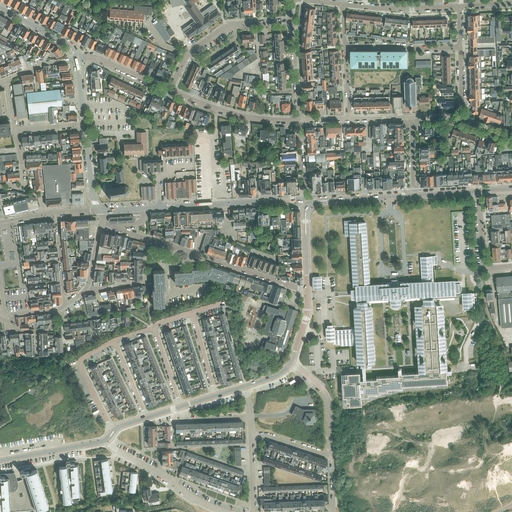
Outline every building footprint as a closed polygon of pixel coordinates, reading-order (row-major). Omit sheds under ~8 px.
[(14,8),(16,9),(20,2),(15,0),(14,0),(11,6),(11,7),(13,8),(14,8)] [(56,11),(58,7),(60,3),(64,5),(66,2),(62,0),(57,0),(57,2),(56,5),(55,5),(55,6),(53,10),(56,11)] [(213,4),(201,12),(194,2),(196,0),(169,0),(172,7),(182,4),(183,5),(194,20),(190,24),(182,29),(184,32),(188,37),(195,32),(196,34),(214,21),(213,20),(220,14),(217,9),(213,4)] [(225,0),(227,0),(227,7),(228,7),(228,11),(228,13),(237,13),(237,4),(234,4),(230,5),(230,0),(231,0),(225,0)] [(243,0),(239,0),(240,4),(240,7),(243,7),(243,13),(253,12),(256,12),(255,6),(255,0),(245,0),(246,0),(243,1),(243,0)] [(67,16),(64,15),(68,7),(72,10),(74,6),(66,2),(64,5),(60,13),(59,17),(63,19),(65,20),(67,16)] [(22,3),(18,10),(21,11),(20,12),(23,14),(23,13),(24,13),(28,6),(22,3)] [(134,5),(134,9),(137,10),(137,11),(139,11),(146,12),(146,14),(151,15),(151,7),(147,6),(134,5)] [(32,18),(37,20),(41,12),(39,11),(41,7),(38,6),(36,10),(36,11),(32,18)] [(71,11),(66,22),(70,23),(75,13),(74,12),(77,7),(74,6),(72,10),(71,11)] [(25,14),(31,17),(35,10),(29,7),(25,14)] [(48,17),(45,15),(47,11),(44,10),(38,21),(41,22),(41,23),(43,24),(44,24),(48,17)] [(50,19),(47,26),(49,27),(49,28),(51,29),(52,28),(52,29),(56,22),(53,20),(54,17),(52,16),(50,19)] [(153,25),(165,41),(170,38),(170,37),(161,24),(165,21),(163,18),(158,21),(158,22),(153,25)] [(14,23),(8,20),(4,29),(7,30),(6,31),(9,32),(14,23)] [(56,30),(59,31),(63,24),(57,21),(53,29),(54,29),(54,30),(56,31),(56,30)] [(21,27),(15,24),(12,31),(18,34),(21,27)] [(60,33),(66,36),(71,26),(69,25),(67,27),(64,26),(60,33)] [(71,29),(67,36),(73,39),(76,32),(77,32),(79,29),(72,26),(71,29)] [(116,27),(113,32),(110,38),(112,40),(116,33),(120,35),(122,30),(116,27)] [(28,31),(23,28),(19,35),(25,38),(28,31)] [(171,29),(167,31),(171,37),(175,34),(171,29)] [(110,31),(106,40),(105,42),(107,44),(109,41),(110,38),(113,32),(110,31)] [(478,31),(468,32),(469,32),(469,37),(470,37),(470,47),(477,46),(477,43),(476,37),(478,37),(478,31)] [(27,39),(29,40),(33,42),(36,35),(30,32),(27,39)] [(78,32),(74,40),(75,40),(79,42),(79,40),(80,39),(82,40),(85,35),(78,32)] [(82,40),(81,43),(86,46),(89,40),(90,38),(91,35),(86,32),(85,35),(82,40)] [(126,39),(133,43),(135,36),(128,33),(126,39)] [(38,36),(36,40),(34,43),(40,46),(43,39),(38,36)] [(93,49),(97,39),(98,40),(100,37),(98,36),(97,38),(95,38),(94,40),(91,38),(87,46),(88,47),(89,48),(90,48),(93,49)] [(133,43),(139,45),(142,39),(135,36),(133,43)] [(50,42),(44,39),(41,47),(46,49),(50,42)] [(130,66),(136,69),(140,62),(136,60),(138,56),(139,56),(144,44),(145,44),(145,45),(147,46),(148,43),(142,39),(139,45),(135,53),(136,55),(130,66)] [(6,41),(4,45),(12,49),(12,48),(14,45),(12,44),(6,41)] [(94,50),(102,53),(105,46),(101,44),(102,43),(98,41),(94,50)] [(12,49),(4,45),(0,42),(0,54),(6,52),(9,50),(12,49)] [(109,56),(110,57),(113,49),(110,48),(112,44),(109,42),(104,54),(106,55),(106,56),(108,57),(109,56)] [(148,43),(147,46),(151,48),(150,50),(153,51),(154,49),(155,46),(148,43)] [(12,48),(20,52),(22,48),(15,44),(14,45),(12,48)] [(113,49),(110,57),(116,60),(121,48),(120,47),(121,45),(119,45),(116,51),(113,49)] [(231,48),(234,54),(236,56),(238,55),(236,52),(239,50),(236,45),(231,48)] [(52,52),(56,57),(61,53),(57,48),(56,49),(53,46),(50,48),(52,52)] [(117,60),(123,63),(126,55),(123,54),(126,47),(124,46),(123,49),(122,49),(117,60)] [(468,61),(468,62),(481,61),(481,56),(477,56),(477,55),(477,50),(477,46),(470,47),(470,56),(469,56),(469,61),(468,61)] [(231,48),(226,51),(231,59),(233,58),(231,56),(234,54),(231,48)] [(18,57),(19,59),(16,60),(14,54),(12,49),(9,50),(12,58),(13,59),(17,68),(22,66),(21,63),(24,62),(21,56),(18,57)] [(34,61),(39,50),(37,49),(34,53),(33,57),(34,58),(34,59),(30,59),(30,61),(34,61)] [(164,50),(162,53),(162,54),(164,55),(165,53),(167,54),(167,55),(168,56),(174,59),(176,55),(164,50)] [(126,55),(123,63),(129,66),(135,52),(132,51),(130,57),(126,55)] [(226,51),(221,55),(225,60),(228,58),(229,60),(231,59),(226,51)] [(406,65),(406,52),(352,52),(352,65),(377,65),(377,64),(381,64),(381,65),(406,65)] [(221,55),(216,58),(220,63),(221,65),(223,64),(222,62),(225,60),(221,55)] [(140,62),(136,69),(137,69),(137,70),(139,71),(140,71),(142,72),(148,59),(144,58),(142,63),(140,62)] [(216,58),(212,61),(215,67),(218,65),(219,66),(221,65),(220,63),(216,58)] [(8,63),(11,71),(17,68),(13,59),(10,60),(7,61),(8,63)] [(166,67),(167,63),(162,61),(158,68),(156,74),(165,78),(169,71),(163,68),(164,66),(166,67)] [(217,69),(215,67),(212,61),(207,64),(210,70),(213,68),(215,71),(217,69)] [(149,66),(147,65),(143,73),(149,75),(152,68),(153,68),(154,69),(156,64),(152,62),(152,63),(151,62),(149,66)] [(8,63),(3,66),(6,73),(11,71),(8,63)] [(193,64),(191,69),(197,72),(200,67),(193,64)] [(93,70),(90,70),(91,77),(98,77),(99,77),(102,78),(103,76),(99,74),(99,69),(98,70),(97,66),(93,65),(93,70)] [(240,70),(236,65),(231,68),(235,73),(240,70)] [(218,77),(232,79),(232,75),(234,73),(231,68),(218,77)] [(35,70),(36,76),(37,82),(44,81),(42,69),(35,70)] [(98,77),(91,77),(91,88),(92,92),(96,92),(95,88),(99,87),(100,87),(100,84),(99,80),(98,80),(98,77)] [(108,84),(114,86),(117,80),(111,77),(108,84)] [(417,93),(420,92),(420,87),(421,87),(421,77),(415,77),(415,80),(414,80),(413,79),(413,78),(412,78),(412,77),(411,77),(410,77),(409,77),(408,77),(408,78),(407,78),(407,79),(407,78),(406,79),(407,79),(406,79),(406,80),(406,81),(405,81),(405,80),(404,80),(404,81),(404,85),(404,89),(404,93),(405,93),(405,97),(404,97),(405,97),(405,101),(404,101),(405,101),(405,105),(404,105),(405,105),(405,106),(405,105),(408,105),(408,106),(409,106),(409,105),(412,105),(412,106),(413,106),(413,105),(416,105),(416,106),(416,105),(417,105),(416,105),(416,101),(417,101),(417,100),(416,100),(416,97),(417,97),(417,96),(416,96),(416,93),(417,93)] [(114,86),(119,89),(122,82),(117,80),(114,86)] [(193,83),(187,80),(184,85),(191,88),(193,83)] [(119,89),(125,91),(127,84),(122,82),(119,89)] [(15,97),(17,111),(16,111),(17,117),(27,116),(27,109),(25,109),(21,84),(13,85),(15,96),(15,97)] [(127,94),(129,95),(130,93),(133,87),(127,84),(125,91),(128,92),(127,94)] [(207,84),(206,88),(205,88),(204,88),(203,91),(203,92),(204,92),(204,93),(209,95),(212,86),(207,84)] [(438,90),(442,90),(442,95),(453,95),(453,87),(446,87),(446,84),(438,84),(438,90)] [(234,85),(232,91),(231,95),(228,94),(226,102),(232,103),(234,96),(237,96),(240,87),(234,85)] [(132,94),(135,96),(138,89),(133,87),(130,93),(129,95),(131,96),(132,94)] [(216,87),(213,97),(222,100),(225,90),(216,87)] [(73,88),(61,89),(62,97),(66,96),(66,95),(74,95),(74,88),(73,88)] [(57,107),(63,106),(62,97),(61,89),(27,93),(30,121),(49,119),(48,106),(57,106),(57,107)] [(138,89),(135,96),(141,98),(144,92),(138,89)] [(305,100),(304,101),(305,110),(309,109),(312,109),(313,109),(324,108),(324,105),(323,99),(322,99),(315,100),(314,91),(309,92),(310,95),(308,95),(308,99),(305,99),(305,100)] [(396,92),(393,92),(392,92),(392,96),(392,106),(402,106),(402,96),(397,96),(396,92)] [(237,105),(244,107),(247,96),(243,95),(243,93),(241,93),(240,94),(237,105)] [(426,96),(420,96),(420,103),(429,103),(429,101),(432,101),(432,94),(428,94),(428,96),(426,96)] [(148,107),(151,108),(152,105),(159,108),(162,99),(153,95),(149,104),(150,104),(148,107)] [(249,107),(256,108),(257,98),(253,97),(253,99),(250,98),(249,107)] [(443,104),(443,108),(453,108),(453,101),(445,101),(445,98),(438,98),(439,104),(443,104)] [(482,99),(469,99),(469,100),(470,100),(470,105),(472,105),(472,109),(471,110),(472,112),(479,108),(479,105),(480,105),(480,99),(482,99)] [(165,117),(167,112),(170,113),(174,102),(168,100),(165,107),(162,105),(160,110),(163,111),(161,115),(165,117)] [(289,107),(289,102),(281,103),(281,105),(279,106),(279,111),(286,110),(286,111),(289,111),(289,110),(290,110),(289,109),(290,109),(290,107),(289,107)] [(173,110),(178,112),(181,105),(175,103),(173,110)] [(57,106),(48,106),(49,119),(49,122),(56,122),(56,115),(57,115),(57,112),(57,107),(57,106)] [(63,111),(59,111),(59,116),(62,116),(62,118),(68,118),(68,121),(77,120),(76,113),(69,114),(69,106),(63,106),(63,111)] [(188,108),(183,106),(179,115),(188,118),(187,120),(190,121),(194,110),(188,107),(188,108)] [(479,108),(472,112),(474,114),(475,114),(479,115),(479,117),(484,119),(484,120),(488,108),(487,110),(482,108),(482,109),(479,108)] [(488,108),(484,120),(489,121),(493,110),(488,108)] [(493,110),(489,121),(494,123),(497,114),(492,112),(493,110)] [(193,121),(198,123),(197,124),(199,125),(200,122),(202,123),(202,122),(206,124),(209,115),(197,111),(193,121)] [(497,114),(494,123),(499,125),(503,115),(497,114)] [(169,118),(166,126),(173,129),(175,122),(171,121),(172,118),(169,117),(169,118)] [(0,124),(0,135),(11,134),(9,120),(7,120),(7,123),(0,124)] [(235,124),(234,132),(234,133),(239,134),(238,135),(245,136),(247,126),(235,124)] [(226,142),(223,142),(223,153),(227,152),(227,154),(232,154),(231,146),(230,146),(230,132),(230,125),(220,125),(221,133),(225,133),(226,142)] [(433,128),(437,128),(437,125),(423,125),(423,128),(422,128),(423,130),(422,130),(422,131),(421,132),(421,133),(422,134),(422,135),(433,135),(433,128)] [(373,136),(380,136),(380,126),(369,126),(369,138),(373,138),(373,136)] [(260,130),(259,139),(261,139),(261,138),(263,138),(263,142),(270,142),(270,145),(274,146),(275,135),(272,135),(272,131),(260,130)] [(121,146),(122,153),(124,152),(124,154),(143,154),(143,153),(146,153),(146,131),(136,132),(136,143),(124,143),(124,146),(121,146)] [(403,132),(395,132),(395,140),(403,140),(403,132)] [(462,141),(468,143),(470,134),(464,132),(462,139),(462,141)] [(470,134),(468,143),(470,143),(470,142),(474,143),(476,136),(470,134)] [(99,139),(100,144),(96,145),(97,152),(108,151),(107,138),(99,139)] [(478,142),(477,145),(481,146),(480,149),(482,150),(483,148),(486,149),(487,148),(492,150),(494,146),(495,143),(489,141),(487,145),(478,142)] [(158,154),(161,154),(161,157),(161,160),(143,161),(143,159),(139,160),(140,171),(143,171),(163,170),(163,157),(162,155),(189,154),(192,153),(192,142),(188,142),(188,144),(160,145),(161,150),(158,150),(158,154)] [(481,146),(477,145),(474,155),(479,154),(484,154),(483,152),(481,152),(479,152),(480,150),(482,150),(480,149),(481,146)] [(308,154),(306,155),(307,163),(317,162),(327,161),(327,160),(326,153),(323,153),(317,154),(308,154)] [(466,168),(463,168),(463,172),(464,182),(468,182),(468,181),(472,181),(472,171),(471,171),(470,155),(470,154),(466,154),(468,172),(466,172),(466,168)] [(113,156),(100,157),(101,172),(107,171),(106,162),(113,162),(113,156)] [(449,164),(450,164),(450,172),(447,172),(448,183),(453,183),(453,172),(452,164),(452,156),(448,156),(445,157),(445,159),(448,159),(449,164)] [(34,169),(36,178),(42,177),(40,167),(42,168),(41,162),(26,163),(27,170),(34,169)] [(70,167),(72,167),(75,167),(75,172),(82,171),(81,162),(70,163),(70,167)] [(317,162),(307,163),(307,170),(317,169),(319,168),(319,166),(317,166),(317,162)] [(62,164),(58,164),(42,165),(46,202),(46,206),(62,204),(61,196),(65,195),(65,198),(67,197),(71,197),(70,163),(62,164)] [(230,164),(230,170),(231,180),(235,180),(239,180),(239,179),(239,177),(238,173),(238,170),(234,170),(234,164),(230,164)] [(439,166),(440,184),(442,184),(443,185),(445,185),(445,183),(447,183),(446,174),(443,174),(442,167),(439,167),(439,166)] [(356,167),(353,167),(354,170),(354,171),(354,174),(354,189),(356,189),(361,188),(361,183),(363,183),(363,177),(361,177),(360,167),(356,167)] [(122,195),(123,195),(122,195),(126,194),(127,194),(129,191),(128,188),(129,188),(129,187),(128,187),(125,186),(126,185),(125,185),(122,168),(115,169),(117,184),(115,184),(116,187),(114,187),(113,185),(107,186),(108,188),(107,188),(107,189),(106,189),(106,190),(107,190),(108,196),(107,196),(108,197),(109,197),(113,196),(113,197),(113,196),(118,195),(118,196),(118,195),(122,195)] [(406,186),(405,168),(397,168),(392,169),(392,173),(393,187),(400,187),(401,187),(404,187),(406,186)] [(261,193),(271,193),(270,183),(272,183),(271,169),(264,170),(264,174),(258,174),(259,186),(260,185),(261,193)] [(333,169),(327,170),(328,174),(328,177),(329,190),(331,190),(332,190),(334,190),(334,189),(335,189),(336,189),(336,181),(334,181),(334,180),(334,176),(331,176),(331,173),(334,173),(333,169)] [(310,184),(309,185),(309,187),(310,188),(311,188),(311,191),(315,191),(321,191),(320,172),(320,171),(317,171),(311,172),(311,174),(310,174),(311,184),(310,184)] [(382,188),(382,178),(381,176),(380,176),(380,171),(374,172),(374,177),(374,189),(378,189),(382,188)] [(255,175),(248,176),(248,178),(248,180),(249,195),(253,195),(257,195),(256,177),(255,178),(255,175)] [(286,179),(287,193),(291,192),(291,195),(294,195),(299,194),(298,187),(296,187),(295,177),(290,178),(290,176),(287,176),(286,176),(286,179)] [(42,177),(36,178),(36,180),(33,181),(34,193),(41,192),(40,191),(44,191),(43,187),(42,177)] [(197,190),(196,183),(196,178),(185,179),(185,181),(165,182),(166,198),(170,198),(170,200),(174,201),(174,198),(192,197),(191,191),(197,190)] [(83,187),(83,182),(83,179),(79,180),(79,182),(75,182),(75,184),(71,185),(71,190),(79,189),(79,187),(83,187)] [(239,183),(238,183),(239,196),(248,195),(247,180),(238,180),(239,183)] [(345,181),(336,181),(336,189),(342,189),(342,190),(345,190),(345,189),(345,181)] [(151,198),(156,198),(155,186),(141,187),(142,199),(149,198),(149,199),(151,199),(151,198)] [(1,191),(1,192),(0,192),(0,193),(5,215),(15,212),(11,195),(8,195),(7,191),(1,191)] [(15,191),(7,191),(8,195),(11,195),(15,212),(17,212),(24,210),(22,201),(21,201),(21,200),(20,201),(18,192),(15,191)] [(25,193),(18,192),(20,201),(21,200),(21,201),(22,201),(24,210),(27,210),(27,209),(29,209),(25,193)] [(29,194),(25,193),(29,209),(29,208),(30,209),(33,208),(31,199),(30,199),(29,194)] [(83,204),(83,193),(72,194),(72,205),(83,204)] [(31,195),(29,194),(30,199),(31,199),(33,208),(37,207),(38,206),(35,197),(31,195)] [(487,196),(487,200),(487,207),(489,207),(489,208),(490,209),(491,209),(491,210),(494,210),(494,208),(505,208),(505,203),(498,203),(498,196),(492,196),(487,196)] [(255,208),(254,208),(246,208),(246,213),(247,216),(250,215),(250,216),(253,216),(253,218),(255,218),(255,216),(255,208)] [(239,218),(238,209),(232,209),(232,216),(233,217),(229,217),(229,220),(237,220),(239,220),(239,218)] [(200,233),(206,233),(210,232),(210,234),(210,235),(211,236),(213,236),(212,229),(203,230),(203,228),(202,228),(202,225),(212,224),(211,210),(190,211),(191,229),(200,228),(200,233)] [(224,219),(223,212),(223,210),(219,210),(219,211),(216,211),(216,210),(212,211),(212,216),(212,224),(216,224),(215,219),(224,219)] [(269,221),(269,214),(267,214),(267,211),(255,212),(256,224),(268,223),(268,221),(269,221)] [(163,212),(155,213),(156,221),(156,224),(164,223),(164,221),(163,212)] [(173,213),(174,221),(174,226),(174,229),(191,228),(190,212),(173,213)] [(269,221),(269,224),(279,224),(279,219),(280,219),(280,213),(269,214),(269,221)] [(509,214),(497,215),(497,218),(497,221),(497,224),(501,224),(509,223),(509,221),(509,214)] [(418,372),(419,374),(419,385),(448,383),(447,373),(451,373),(451,369),(447,370),(446,364),(440,359),(438,359),(438,354),(440,354),(445,348),(445,338),(437,331),(437,328),(444,321),(443,311),(437,305),(435,305),(435,303),(434,303),(433,299),(463,297),(464,307),(469,307),(469,309),(474,309),(473,293),(459,294),(459,292),(460,292),(460,291),(461,290),(461,288),(461,287),(461,285),(460,284),(459,283),(458,283),(458,281),(432,283),(431,264),(434,264),(434,257),(429,257),(428,257),(422,258),(423,280),(398,282),(397,280),(391,280),(391,282),(386,282),(369,283),(368,261),(369,261),(369,258),(368,258),(366,222),(357,223),(357,219),(344,220),(344,224),(345,224),(345,223),(346,234),(351,233),(354,286),(357,286),(357,289),(357,290),(358,297),(358,307),(355,307),(356,331),(354,331),(354,330),(334,331),(334,328),(332,328),(332,327),(329,327),(329,329),(327,329),(327,332),(325,332),(326,334),(327,334),(328,337),(329,339),(333,339),(333,342),(336,342),(336,343),(342,343),(342,344),(355,344),(355,343),(357,343),(358,363),(362,362),(362,365),(371,365),(371,362),(374,362),(371,306),(367,307),(367,303),(390,302),(390,304),(391,304),(391,306),(392,306),(394,307),(395,307),(396,308),(397,308),(398,307),(399,306),(400,306),(400,305),(401,304),(401,303),(403,303),(403,301),(424,300),(424,303),(416,312),(416,323),(423,328),(424,328),(425,333),(423,333),(417,339),(418,349),(426,356),(426,359),(419,366),(419,372),(418,372)] [(73,239),(73,233),(73,230),(75,229),(75,220),(66,221),(66,230),(66,237),(62,237),(62,239),(73,239)] [(75,240),(79,240),(80,249),(85,250),(88,251),(87,240),(89,240),(88,236),(90,236),(90,242),(93,242),(94,237),(90,237),(90,229),(88,229),(88,220),(75,220),(75,229),(73,230),(73,233),(75,233),(75,239),(75,240)] [(88,220),(88,229),(90,229),(90,237),(94,237),(96,229),(96,220),(95,220),(88,220)] [(46,222),(34,224),(36,242),(42,241),(42,236),(44,236),(44,235),(48,234),(49,241),(53,240),(52,233),(52,230),(48,231),(46,223),(46,222)] [(54,222),(46,223),(48,231),(52,230),(52,233),(55,232),(55,230),(54,222)] [(23,244),(31,243),(31,245),(36,244),(36,242),(34,224),(20,225),(23,244)] [(499,230),(491,231),(491,237),(495,236),(499,236),(510,235),(510,233),(510,227),(507,227),(507,229),(504,230),(505,233),(500,233),(500,231),(499,231),(499,230)] [(173,230),(165,230),(165,239),(165,240),(173,239),(173,233),(173,231),(174,231),(177,231),(177,229),(173,230)] [(152,235),(161,238),(162,233),(154,230),(152,235)] [(99,245),(98,253),(107,254),(110,254),(111,249),(112,249),(114,235),(102,233),(99,245)] [(114,234),(114,235),(112,249),(111,249),(110,254),(114,254),(116,244),(119,245),(120,235),(114,234)] [(181,236),(179,244),(185,246),(188,247),(189,238),(189,237),(185,235),(184,237),(181,236)] [(494,242),(494,244),(501,244),(501,242),(499,242),(499,239),(504,239),(504,240),(505,239),(506,242),(511,242),(510,235),(499,236),(491,237),(492,243),(494,242)] [(127,237),(121,236),(118,254),(124,255),(124,253),(121,252),(122,245),(126,246),(127,237)] [(206,253),(211,255),(216,239),(214,238),(211,247),(209,246),(206,253)] [(301,238),(291,238),(291,246),(301,246),(301,238)] [(136,248),(137,246),(138,241),(128,239),(127,247),(131,248),(131,247),(136,248)] [(47,240),(42,241),(36,242),(37,248),(48,247),(47,240)] [(62,240),(63,258),(68,257),(69,257),(69,253),(70,253),(70,248),(67,248),(67,244),(70,244),(70,243),(74,243),(74,240),(73,240),(73,241),(71,241),(71,240),(66,240),(62,240)] [(138,241),(137,246),(139,246),(139,249),(143,250),(145,243),(138,241)] [(223,247),(219,258),(224,259),(227,251),(225,251),(226,248),(225,248),(226,246),(228,247),(227,249),(229,249),(231,243),(225,241),(224,243),(224,246),(223,247)] [(31,245),(31,243),(23,244),(25,254),(34,253),(34,251),(37,250),(37,248),(36,244),(31,245)] [(215,256),(219,258),(223,247),(224,246),(219,244),(219,246),(215,256)] [(243,247),(235,244),(235,247),(237,247),(235,252),(238,253),(239,248),(242,249),(243,247)] [(503,249),(500,249),(499,246),(501,246),(501,244),(494,244),(494,246),(492,246),(492,253),(511,251),(511,248),(506,249),(503,249)] [(232,262),(234,254),(235,252),(237,247),(235,247),(233,246),(231,253),(229,252),(226,260),(232,262)] [(85,250),(80,249),(79,250),(78,253),(84,254),(83,258),(84,259),(87,259),(90,260),(91,253),(85,251),(85,250)] [(37,251),(38,254),(34,255),(34,259),(38,259),(44,258),(44,254),(43,250),(37,251)] [(97,260),(96,263),(105,264),(105,261),(113,261),(114,260),(118,260),(118,255),(114,254),(110,254),(107,254),(98,253),(97,260)] [(238,264),(240,256),(234,254),(232,262),(238,264)] [(240,256),(238,264),(243,265),(246,256),(241,255),(240,256)] [(248,264),(253,266),(256,258),(251,256),(248,264)] [(71,267),(69,268),(69,267),(71,267),(71,262),(75,261),(75,257),(69,257),(68,257),(63,258),(65,269),(71,269),(71,267)] [(253,266),(259,268),(262,260),(256,258),(253,266)] [(301,258),(290,258),(287,258),(287,266),(293,266),(293,269),(301,269),(301,258)] [(259,268),(264,270),(267,261),(262,260),(259,268)] [(264,270),(270,272),(273,263),(267,261),(264,270)] [(50,271),(51,271),(59,270),(58,262),(53,263),(53,267),(49,268),(50,271)] [(48,264),(46,265),(45,263),(35,264),(36,269),(43,268),(43,269),(45,269),(45,268),(46,271),(48,271),(48,264)] [(273,263),(270,272),(276,274),(279,265),(273,263)] [(26,277),(27,277),(27,273),(34,272),(36,272),(36,269),(35,264),(30,264),(31,270),(27,270),(27,271),(25,271),(26,277)] [(225,282),(228,271),(211,266),(210,268),(191,269),(191,271),(174,272),(175,283),(193,282),(193,280),(207,279),(208,277),(225,282)] [(79,275),(77,275),(77,279),(79,279),(86,278),(86,275),(87,275),(86,273),(87,273),(87,268),(79,269),(79,270),(80,270),(80,275),(79,275)] [(71,269),(71,271),(65,271),(66,279),(73,279),(72,271),(76,271),(76,269),(71,269)] [(59,270),(51,271),(51,276),(54,275),(54,280),(60,280),(59,270)] [(164,270),(153,271),(154,288),(152,289),(153,306),(164,306),(163,288),(165,288),(164,270)] [(227,279),(232,281),(235,273),(229,271),(227,279)] [(235,273),(232,281),(237,283),(240,274),(235,273)] [(240,283),(244,285),(247,277),(241,275),(238,284),(239,284),(240,283)] [(511,346),(511,351),(511,356),(511,275),(496,277),(497,293),(498,293),(501,327),(511,325),(511,346)] [(247,277),(244,285),(248,286),(248,287),(249,288),(252,278),(247,277)] [(320,277),(312,277),(312,288),(317,288),(320,288),(320,285),(320,277)] [(77,279),(66,280),(67,287),(67,289),(71,288),(74,288),(74,282),(79,281),(79,279),(77,279)] [(251,287),(256,289),(259,280),(253,279),(250,288),(251,288),(251,287)] [(259,280),(256,289),(260,290),(260,291),(261,292),(264,282),(259,280)] [(51,284),(51,292),(60,291),(60,283),(51,284)] [(71,288),(67,289),(67,294),(78,292),(81,288),(84,285),(85,283),(79,283),(77,287),(74,288),(71,288)] [(273,285),(265,283),(262,293),(260,293),(260,295),(258,299),(262,300),(263,296),(265,291),(271,293),(273,285)] [(134,287),(135,292),(135,298),(138,297),(138,296),(142,296),(141,294),(144,293),(143,285),(134,287)] [(268,301),(276,304),(278,299),(282,301),(286,289),(281,288),(273,285),(271,293),(269,298),(268,301)] [(123,299),(123,297),(121,289),(116,290),(117,298),(120,297),(121,301),(123,300),(124,302),(126,302),(125,299),(123,299)] [(492,289),(486,290),(488,301),(490,300),(491,303),(491,308),(489,308),(489,309),(490,313),(495,312),(494,307),(494,306),(493,300),(494,300),(492,292),(493,292),(493,291),(492,291),(492,289)] [(53,295),(53,299),(57,299),(56,295),(61,295),(60,291),(51,292),(49,292),(49,296),(53,295)] [(95,293),(84,295),(86,303),(88,312),(88,316),(101,314),(99,305),(99,302),(96,301),(95,293)] [(54,306),(57,306),(61,303),(61,295),(56,295),(57,299),(53,299),(53,304),(54,306)] [(37,299),(37,301),(38,304),(39,309),(45,308),(44,300),(44,301),(39,301),(38,298),(37,299)] [(38,304),(37,301),(32,302),(32,300),(30,300),(29,300),(31,310),(32,310),(39,309),(38,304)] [(110,304),(99,305),(101,314),(112,313),(111,308),(110,308),(110,304)] [(263,341),(260,348),(263,349),(263,350),(269,352),(269,355),(271,356),(272,353),(273,353),(276,344),(285,347),(297,310),(289,308),(288,310),(279,307),(278,309),(264,305),(261,312),(268,314),(264,329),(261,328),(260,333),(264,334),(270,336),(268,342),(265,341),(265,342),(263,341)] [(23,317),(16,318),(17,326),(21,329),(29,329),(29,322),(32,322),(32,325),(34,325),(34,329),(38,329),(37,327),(37,325),(36,315),(28,316),(24,316),(24,317),(25,324),(21,324),(20,318),(23,318),(23,317)] [(100,319),(99,319),(100,329),(102,329),(102,327),(102,325),(105,325),(105,327),(105,330),(107,329),(106,318),(103,319),(100,319)] [(99,319),(90,320),(92,328),(94,327),(95,332),(97,331),(97,332),(98,332),(101,332),(101,330),(100,329),(99,319)] [(89,320),(83,321),(84,327),(84,330),(88,329),(89,334),(91,334),(89,320)] [(204,324),(205,330),(214,328),(213,326),(218,324),(217,321),(204,324)] [(71,328),(70,323),(64,324),(66,332),(70,331),(71,333),(66,334),(67,341),(74,340),(74,339),(74,337),(72,328),(71,328)] [(184,331),(184,332),(188,330),(186,325),(182,326),(183,329),(180,330),(180,331),(176,333),(177,334),(178,334),(180,333),(184,331)] [(205,330),(207,336),(218,333),(218,331),(215,331),(214,328),(205,330)] [(164,332),(166,338),(173,335),(171,329),(164,332)] [(14,342),(15,345),(15,346),(16,357),(20,356),(20,352),(19,345),(19,344),(18,342),(18,339),(18,333),(9,334),(10,341),(10,342),(14,342)] [(207,336),(209,342),(217,340),(216,337),(221,335),(220,333),(218,333),(207,336)] [(168,343),(175,341),(177,340),(176,337),(174,338),(173,335),(166,338),(168,343)] [(54,337),(55,352),(63,351),(62,336),(54,337)] [(209,342),(210,348),(223,344),(223,342),(221,343),(218,343),(217,340),(209,342)] [(168,343),(170,349),(177,346),(181,345),(181,342),(176,344),(175,341),(168,343)] [(124,344),(127,350),(134,347),(139,345),(138,343),(138,342),(132,344),(131,342),(124,344)] [(210,348),(212,354),(218,352),(217,348),(222,347),(222,346),(226,345),(225,344),(224,345),(223,344),(210,348)] [(170,349),(172,354),(179,352),(177,346),(170,349)] [(127,350),(129,356),(136,353),(141,351),(140,349),(137,350),(137,349),(135,350),(134,347),(127,350)] [(172,354),(173,360),(186,356),(185,354),(182,355),(181,351),(179,352),(172,354)] [(129,356),(131,361),(138,358),(145,356),(144,353),(137,355),(136,353),(129,356)] [(173,360),(175,365),(183,363),(184,363),(183,359),(186,358),(186,357),(186,356),(173,360)] [(214,359),(215,365),(222,363),(221,361),(227,359),(227,356),(214,359)] [(131,361),(134,367),(140,364),(138,358),(131,361)] [(262,366),(261,364),(260,359),(249,363),(251,370),(262,366)] [(175,365),(177,371),(184,369),(183,363),(175,365)] [(91,367),(93,373),(100,370),(98,364),(91,367)] [(136,372),(143,370),(149,367),(148,364),(142,367),(140,364),(134,367),(136,372)] [(177,371),(179,377),(186,374),(185,371),(191,369),(190,367),(189,367),(184,369),(177,371)] [(217,371),(219,377),(226,375),(226,372),(231,370),(230,367),(217,371)] [(93,373),(96,378),(103,375),(100,370),(93,373)] [(136,372),(138,378),(145,375),(152,372),(151,370),(144,373),(143,370),(136,372)] [(419,385),(419,374),(402,375),(401,375),(402,377),(379,379),(379,381),(361,382),(360,372),(345,373),(346,382),(343,382),(344,398),(347,397),(347,406),(362,405),(361,397),(369,396),(368,394),(380,393),(380,391),(388,391),(388,389),(403,388),(403,386),(419,385)] [(181,382),(188,380),(189,379),(189,381),(194,379),(193,377),(191,378),(189,373),(186,374),(179,377),(181,382)] [(230,374),(226,375),(219,377),(220,383),(223,382),(224,386),(232,383),(231,380),(227,381),(226,378),(231,377),(230,374)] [(96,378),(99,384),(105,380),(103,375),(96,378)] [(138,378),(140,383),(147,381),(145,375),(138,378)] [(101,389),(108,386),(112,384),(111,381),(107,383),(105,380),(99,384),(101,389)] [(181,382),(183,388),(190,385),(188,380),(181,382)] [(140,383),(143,389),(149,386),(154,384),(153,383),(153,382),(148,383),(147,381),(140,383)] [(190,385),(183,388),(185,393),(192,391),(191,388),(195,387),(194,384),(190,385)] [(101,389),(104,394),(111,391),(108,386),(101,389)] [(143,389),(145,394),(152,392),(149,386),(143,389)] [(104,394),(107,400),(113,397),(111,391),(104,394)] [(145,394),(147,400),(154,397),(152,392),(145,394)] [(107,400),(109,405),(116,402),(122,399),(122,397),(119,398),(118,397),(115,399),(113,397),(107,400)] [(154,397),(147,400),(149,406),(161,401),(160,398),(155,400),(154,397)] [(109,405),(112,411),(119,407),(124,405),(123,403),(118,405),(116,402),(109,405)] [(291,415),(292,415),(305,421),(305,423),(313,423),(313,421),(318,419),(315,413),(315,409),(303,409),(295,406),(291,415)] [(119,407),(112,411),(114,416),(121,413),(119,407)] [(196,423),(196,431),(196,433),(194,433),(194,436),(198,436),(198,433),(198,430),(203,430),(202,422),(196,423)] [(157,438),(148,439),(148,445),(155,444),(155,447),(170,447),(170,442),(157,442),(157,438)] [(267,448),(273,450),(275,443),(269,441),(268,445),(265,443),(262,450),(266,451),(267,448)] [(275,450),(278,451),(281,445),(275,443),(273,450),(271,454),(273,455),(275,450)] [(183,451),(181,457),(180,462),(177,468),(180,469),(179,473),(185,475),(187,467),(189,463),(186,462),(184,466),(181,465),(185,456),(186,451),(184,450),(183,451)] [(164,451),(161,451),(162,468),(162,469),(163,469),(165,469),(166,468),(166,467),(168,468),(169,467),(177,469),(177,468),(180,462),(175,460),(175,459),(172,457),(172,451),(164,451)] [(301,461),(302,459),(304,453),(298,451),(294,462),(297,463),(298,461),(301,461)] [(310,462),(313,463),(315,457),(310,455),(307,461),(306,466),(308,467),(310,462)] [(321,458),(317,469),(316,472),(319,473),(320,470),(321,471),(322,469),(323,470),(323,471),(324,471),(325,471),(326,471),(327,472),(327,467),(325,466),(327,460),(321,458)] [(66,464),(67,465),(67,466),(59,467),(64,503),(72,502),(71,502),(77,501),(77,499),(79,499),(79,494),(80,494),(79,480),(78,480),(78,475),(79,475),(78,464),(76,464),(76,461),(67,461),(66,462),(65,463),(66,464)] [(185,475),(190,477),(193,469),(193,468),(194,468),(195,465),(192,464),(190,468),(187,467),(185,475)] [(21,474),(22,474),(24,473),(26,473),(38,511),(42,510),(41,508),(48,506),(37,469),(31,471),(30,468),(21,470),(20,471),(20,472),(20,473),(21,474)] [(190,477),(196,479),(199,471),(193,469),(190,477)] [(207,483),(210,475),(211,473),(212,470),(212,469),(210,469),(208,474),(204,473),(202,481),(207,483)] [(123,471),(122,473),(126,473),(126,475),(128,475),(128,478),(136,479),(136,478),(137,479),(137,476),(137,472),(136,472),(123,471)] [(196,479),(202,481),(204,473),(199,471),(196,479)] [(207,483),(213,485),(216,477),(217,472),(215,471),(214,473),(213,476),(210,475),(207,483)] [(9,511),(8,503),(9,502),(8,495),(7,495),(6,491),(12,490),(14,489),(15,488),(17,486),(17,483),(17,481),(14,472),(12,473),(0,473),(0,511),(3,511),(9,511)] [(219,487),(221,479),(223,473),(222,472),(221,476),(219,475),(219,478),(216,477),(213,485),(219,487)] [(224,489),(230,491),(234,479),(232,478),(231,481),(227,480),(227,481),(224,489)] [(219,487),(224,489),(227,481),(221,479),(219,487)] [(242,485),(239,484),(240,482),(237,481),(237,480),(236,480),(234,479),(230,491),(236,493),(236,492),(239,494),(242,485)] [(121,485),(125,486),(125,487),(127,488),(127,491),(135,492),(135,491),(136,491),(136,488),(135,488),(136,487),(136,485),(127,484),(125,484),(121,484),(121,485)] [(158,493),(151,494),(150,489),(143,490),(145,502),(149,502),(160,500),(158,493)] [(323,499),(317,500),(318,508),(324,508),(324,504),(327,504),(327,495),(323,495),(323,499)] [(269,501),(269,498),(260,499),(260,507),(263,507),(263,510),(270,510),(270,505),(269,501)]
